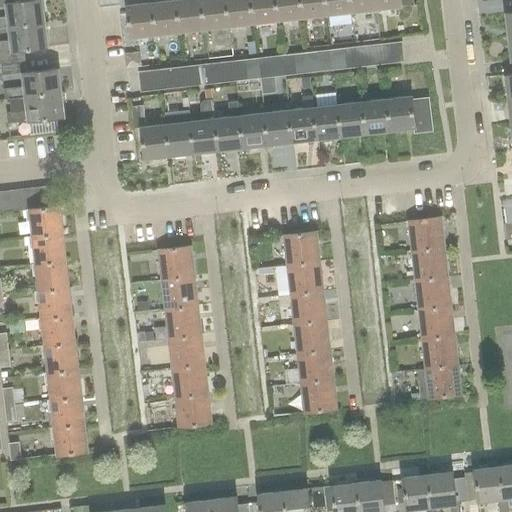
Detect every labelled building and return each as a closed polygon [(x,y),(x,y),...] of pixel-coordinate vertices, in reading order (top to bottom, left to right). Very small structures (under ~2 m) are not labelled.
[(46,23),(42,0),(30,0),(14,2),(13,0),(0,0),(0,5),(7,4),(9,17),(0,17),(0,28),(10,27),(46,23)] [(181,32),(177,0),(174,0),(152,3),(156,35),(181,32)] [(205,29),(201,0),(177,0),(181,32),(205,29)] [(230,26),(226,0),(201,0),(205,29),(230,26)] [(255,23),(251,0),(226,0),(230,26),(255,23)] [(279,20),(276,0),(251,0),(255,23),(279,20)] [(304,18),(301,0),(276,0),(279,20),(304,18)] [(328,15),(326,0),(301,0),(304,18),(328,15)] [(353,12),(351,0),(326,0),(328,15),(353,12)] [(378,9),(376,0),(351,0),(353,12),(378,9)] [(402,6),(401,0),(376,0),(378,9),(402,6)] [(156,35),(152,3),(128,5),(131,37),(156,35)] [(49,47),(46,23),(10,27),(12,40),(0,41),(0,50),(2,64),(26,61),(25,50),(49,47)] [(403,41),(391,43),(393,63),(405,61),(403,41)] [(393,63),(391,43),(379,44),(381,64),(393,63)] [(381,64),(379,44),(367,46),(369,66),(381,64)] [(369,66),(367,46),(355,47),(357,67),(369,66)] [(357,67),(355,47),(343,48),(345,68),(357,67)] [(345,68),(343,48),(331,50),(333,70),(345,68)] [(129,68),(139,67),(137,50),(127,52),(129,68)] [(333,70),(331,50),(319,51),(321,71),(333,70)] [(321,71),(319,51),(307,52),(309,72),(321,71)] [(309,72),(307,52),(295,54),(297,74),(309,72)] [(297,74),(295,54),(283,55),(285,75),(297,74)] [(285,75),(283,55),(271,57),(273,76),(285,75)] [(273,76),(271,57),(259,58),(261,78),(273,76)] [(261,78),(259,58),(247,59),(249,79),(261,78)] [(249,79),(247,59),(235,61),(237,81),(249,79)] [(27,72),(26,61),(2,64),(3,75),(24,73),(25,87),(5,89),(6,99),(11,99),(27,97),(62,93),(59,68),(27,72)] [(237,81),(235,61),(223,62),(226,82),(237,81)] [(226,82),(223,62),(211,63),(214,83),(226,82)] [(214,83),(211,63),(199,65),(202,85),(214,83)] [(202,85),(199,65),(187,66),(190,86),(202,85)] [(190,86),(187,66),(175,68),(178,87),(190,86)] [(178,87),(175,68),(163,69),(166,89),(178,87)] [(166,89),(163,69),(151,70),(154,90),(166,89)] [(154,90),(151,70),(139,72),(142,92),(154,90)] [(312,88),(311,77),(302,78),(303,89),(312,88)] [(65,117),(62,93),(27,97),(11,99),(12,112),(7,113),(9,123),(29,121),(65,117)] [(314,107),(315,107),(313,95),(303,96),(304,108),(290,110),(293,142),(318,139),(314,107)] [(413,96),(388,99),(391,131),(416,128),(416,132),(433,130),(429,98),(413,100),(413,96)] [(220,150),(216,118),(214,99),(204,100),(201,105),(202,120),(192,121),(195,153),(220,150)] [(244,147),(241,115),(239,99),(230,100),(231,117),(216,118),(220,150),(244,147)] [(391,131),(388,99),(363,101),(367,133),(391,131)] [(367,133),(363,101),(339,104),(342,136),(367,133)] [(339,104),(315,107),(314,107),(318,139),(342,136),(339,104)] [(171,156),(167,124),(147,126),(144,105),(133,106),(135,128),(142,127),(146,159),(171,156)] [(171,156),(195,153),(192,121),(190,110),(166,113),(167,124),(171,156)] [(293,142),(290,110),(265,113),(269,145),(293,142)] [(269,145),(265,113),(241,115),(244,147),(269,145)] [(54,185),(43,186),(45,206),(56,205),(54,185)] [(45,206),(43,186),(32,188),(35,207),(45,206)] [(35,207),(32,188),(22,189),(24,208),(35,207)] [(24,208),(22,189),(12,190),(14,210),(24,208)] [(14,210),(12,190),(1,191),(3,211),(14,210)] [(30,208),(30,209),(23,210),(24,218),(31,217),(33,236),(64,233),(61,205),(30,208)] [(409,221),(412,251),(446,247),(442,217),(409,221)] [(284,235),(287,265),(321,261),(318,231),(284,235)] [(67,260),(64,233),(33,236),(24,237),(25,246),(34,245),(36,263),(67,260)] [(158,250),(162,280),(196,276),(192,246),(158,250)] [(449,276),(446,247),(412,251),(415,280),(449,276)] [(70,287),(67,260),(36,263),(39,291),(70,287)] [(324,291),(321,261),(287,265),(291,295),(324,291)] [(199,305),(196,276),(162,280),(165,309),(199,305)] [(453,306),(449,276),(415,280),(419,309),(453,306)] [(73,314),(70,287),(39,291),(42,318),(73,314)] [(328,320),(324,291),(291,295),(294,324),(328,320)] [(138,311),(148,311),(147,302),(137,303),(138,311)] [(203,335),(199,305),(165,309),(169,339),(203,335)] [(456,335),(453,306),(419,309),(422,339),(456,335)] [(77,342),(73,314),(42,318),(45,345),(77,342)] [(331,350),(328,320),(294,324),(298,353),(331,350)] [(0,350),(9,349),(7,332),(0,333),(0,350)] [(147,332),(138,333),(138,341),(147,340),(147,332)] [(206,364),(203,335),(169,339),(172,368),(206,364)] [(459,364),(456,335),(422,339),(426,368),(459,364)] [(80,369),(77,342),(45,345),(48,372),(80,369)] [(11,366),(9,349),(0,350),(0,360),(1,368),(11,366)] [(335,379),(331,350),(298,353),(301,383),(335,379)] [(209,394),(206,364),(172,368),(176,397),(209,394)] [(463,394),(459,364),(426,368),(429,398),(463,394)] [(83,396),(80,369),(48,372),(52,399),(83,396)] [(338,409),(335,379),(301,383),(304,413),(338,409)] [(16,404),(14,387),(3,388),(5,405),(16,404)] [(213,424),(209,394),(176,397),(179,428),(213,424)] [(86,423),(83,396),(52,399),(55,427),(86,423)] [(18,420),(16,404),(5,405),(7,421),(18,420)] [(89,451),(86,423),(55,427),(58,455),(89,451)] [(22,459),(20,442),(10,443),(12,460),(22,459)] [(511,464),(500,466),(504,498),(508,498),(511,497),(511,464)] [(504,498),(500,466),(475,469),(478,501),(499,499),(500,511),(509,511),(508,498),(504,498)] [(458,504),(455,478),(454,472),(429,474),(432,507),(437,506),(451,505),(451,511),(461,511),(460,503),(458,504)] [(432,507),(429,474),(403,477),(407,510),(427,507),(427,511),(437,511),(437,506),(432,507)] [(386,511),(385,504),(396,503),(394,480),(382,481),(382,480),(357,483),(360,511),(389,511),(386,511)] [(360,511),(357,483),(332,486),(335,511),(360,511)] [(311,511),(309,488),(284,491),(286,511),(311,511)] [(286,511),(284,491),(261,494),(263,511),(286,511)] [(250,511),(249,503),(241,504),(240,496),(214,499),(215,511),(250,511)] [(215,511),(214,499),(188,502),(188,511),(215,511)]
